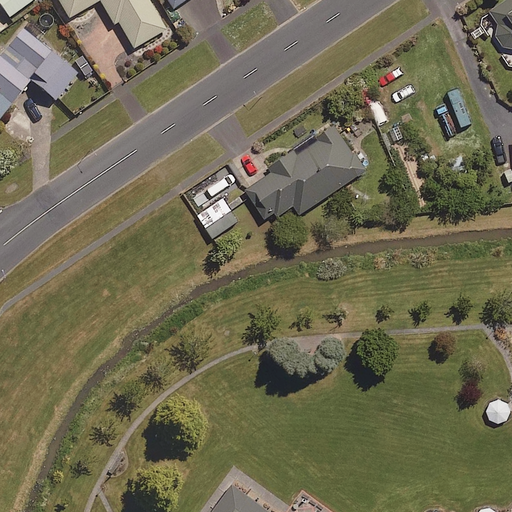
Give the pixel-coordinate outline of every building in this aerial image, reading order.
[(30,0),(0,0),(0,3),(9,16),(30,0)] [(165,28),(148,0),(58,0),(68,17),(97,0),(99,0),(113,23),(117,20),(133,47),(165,28)] [(481,24),(510,70),(511,69),(511,0),(506,0),(488,11),(492,17),(481,24)] [(78,72),(19,24),(0,47),(0,115),(30,79),(55,99),(78,72)] [(366,168),(335,122),(315,135),(318,139),(298,153),(294,147),(268,165),(272,170),(247,187),(269,220),(295,203),(301,212),(366,168)] [(227,191),(218,178),(198,192),(207,205),(198,211),(214,235),(238,219),(221,195),(227,191)] [(283,511),(236,478),(211,511),(320,511),(317,510),(315,511),(283,511)]
